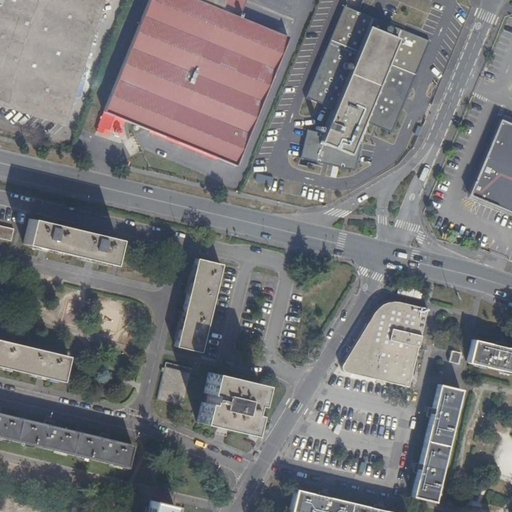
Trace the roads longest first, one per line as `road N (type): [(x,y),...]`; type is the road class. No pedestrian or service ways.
road 1 (residential): [(307,388),(265,366),(282,264),(0,198)]
road 2 (residential): [(307,388),(405,412),(388,486),(263,457)]
road 3 (secondary): [(280,230),(0,163)]
road 4 (residential): [(0,395),(136,426),(253,473)]
road 5 (unclassified): [(427,155),(492,0)]
road 6 (unclassified): [(385,255),(307,388)]
road 7 (unclassified): [(390,181),(338,212),(280,230)]
